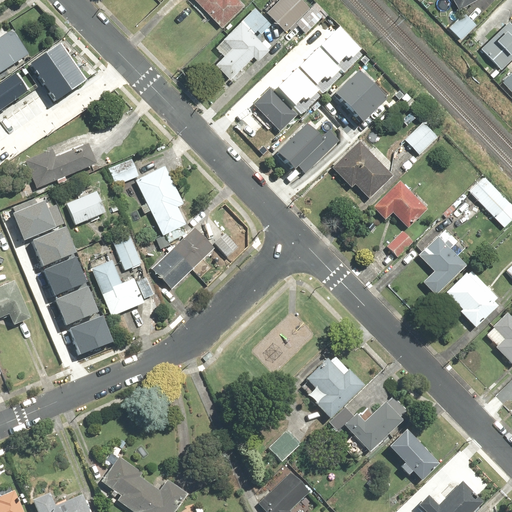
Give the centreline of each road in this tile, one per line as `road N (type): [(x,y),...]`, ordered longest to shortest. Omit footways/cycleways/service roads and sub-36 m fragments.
road 1 (residential): [(299,238),(189,340),(0,425)]
road 2 (residential): [(511,457),(299,238)]
road 3 (residential): [(299,238),(139,69)]
road 4 (residential): [(139,69),(0,156)]
